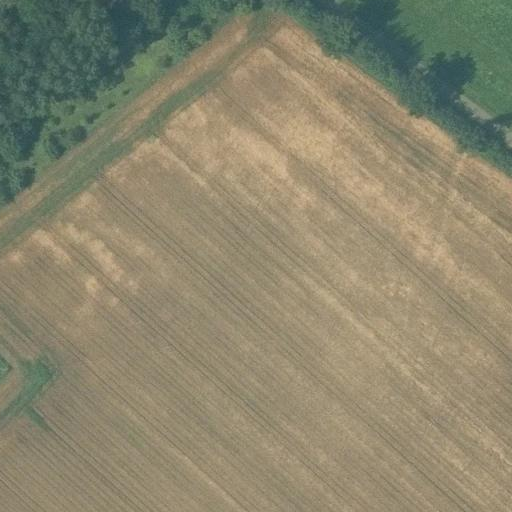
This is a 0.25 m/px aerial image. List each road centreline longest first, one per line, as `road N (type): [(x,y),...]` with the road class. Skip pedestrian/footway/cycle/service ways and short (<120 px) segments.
road 1 (unclassified): [(511,141),(315,0)]
road 2 (unclassified): [(120,0),(0,63)]
